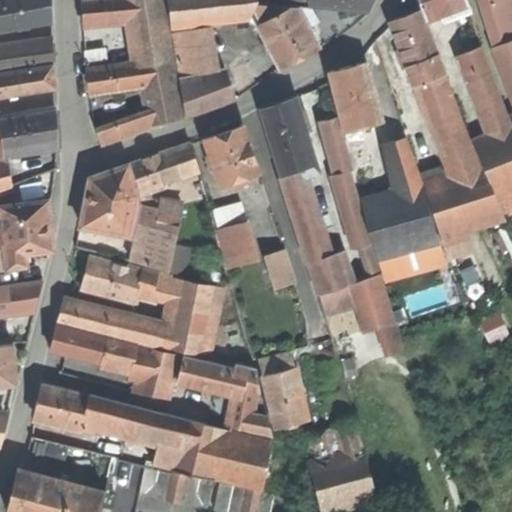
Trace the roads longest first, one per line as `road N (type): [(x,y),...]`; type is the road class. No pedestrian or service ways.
road 1 (residential): [(73,167),(247,105),(359,39),(392,0)]
road 2 (residential): [(0,479),(16,448),(71,218),(73,167)]
road 3 (residential): [(73,167),(66,0)]
